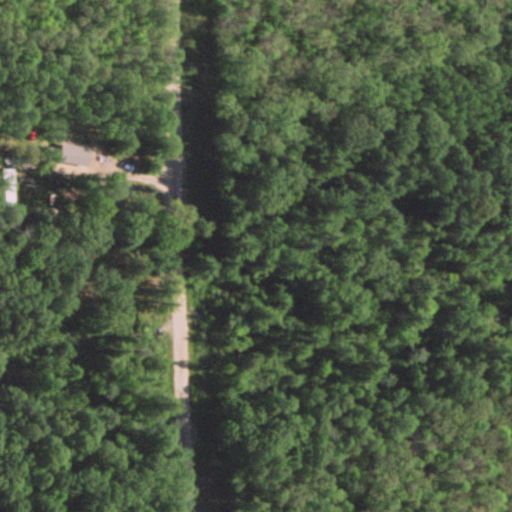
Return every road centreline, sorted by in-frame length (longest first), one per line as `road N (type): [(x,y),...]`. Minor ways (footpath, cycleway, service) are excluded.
road 1 (residential): [(185,479),(172,180)]
road 2 (residential): [(172,180),(169,0)]
